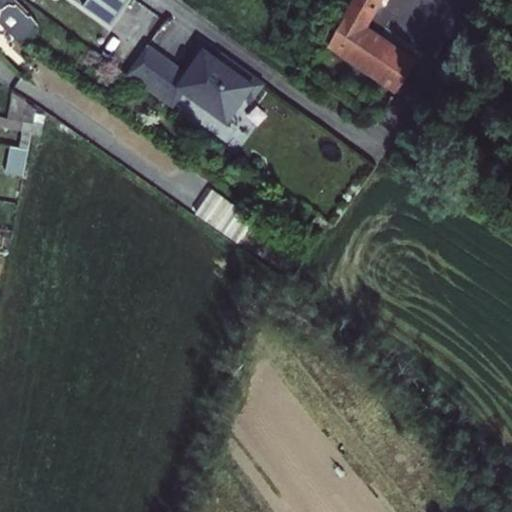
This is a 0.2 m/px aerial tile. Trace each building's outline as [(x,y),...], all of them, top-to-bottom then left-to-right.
[(0,0),(0,7),(8,8),(8,3),(13,4),(13,0),(0,0)] [(86,0),(81,7),(110,27),(129,0),(86,0)] [(348,58),(367,30),(366,29),(381,0),(355,0),(331,46),(348,58)] [(0,24),(10,35),(26,17),(13,4),(8,3),(8,8),(0,7),(0,24)] [(26,17),(10,35),(19,45),(36,28),(26,17)] [(379,38),(367,30),(348,58),(360,66),(379,38)] [(397,92),(417,64),(379,38),(360,66),(397,92)] [(186,75),(146,46),(125,75),(165,105),(177,88),(226,124),(246,96),(252,101),(263,85),(218,53),(214,59),(204,51),(186,75)] [(14,94),(9,118),(32,122),(34,108),(14,94)] [(26,149),(32,122),(9,118),(0,116),(0,127),(20,131),(17,148),(26,149)] [(21,176),(26,149),(17,148),(15,147),(11,174),(21,176)] [(316,215),(308,226),(319,234),(327,223),(316,215)]
